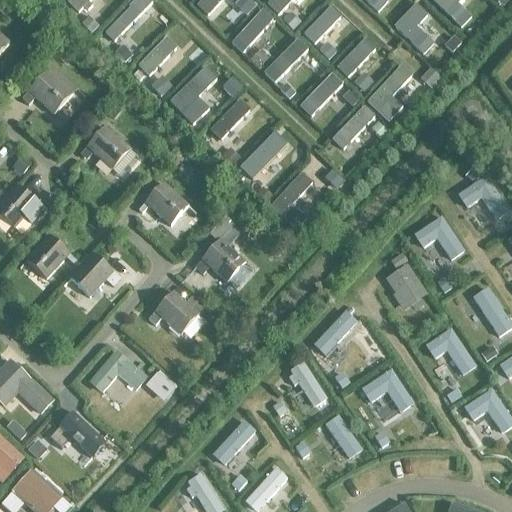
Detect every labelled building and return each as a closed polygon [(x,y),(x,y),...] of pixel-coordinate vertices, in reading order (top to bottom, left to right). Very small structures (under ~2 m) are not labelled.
[(73,0),(68,5),(78,16),(84,10),(87,13),(92,8),(89,5),(93,0),(73,0)] [(105,36),(114,45),(152,6),(146,0),(137,0),(129,9),(130,10),(105,36)] [(205,0),(197,9),(207,19),(225,0),(205,0)] [(274,0),(267,8),(278,18),(296,0),(274,0)] [(433,0),(454,18),(461,10),(450,0),(433,0)] [(493,0),(503,9),(511,0),(493,0)] [(331,10),(304,37),(314,48),(341,20),(331,10)] [(259,17),(233,46),(242,54),(268,25),(259,17)] [(397,29),(430,60),(440,50),(407,19),(397,29)] [(0,56),(8,47),(0,39),(0,56)] [(167,40),(138,69),(149,80),(177,50),(167,40)] [(298,43),(264,76),(274,87),(308,53),(298,43)] [(338,70),(362,93),(370,84),(347,62),(338,70)] [(367,106),(389,126),(403,110),(392,101),(413,78),(402,68),(367,106)] [(206,71),(170,105),(193,129),(210,113),(198,101),(217,83),(206,71)] [(432,92),(442,82),(430,71),(420,82),(432,92)] [(32,99),(53,118),(71,99),(46,76),(21,103),(25,106),(32,99)] [(240,102),(209,134),(220,144),(251,112),(240,102)] [(332,126),(308,103),(301,111),(324,134),(332,126)] [(364,109),(332,143),(343,154),(375,120),(364,109)] [(89,154),(111,174),(129,154),(104,131),(79,159),(82,162),(89,154)] [(274,137),(244,168),(255,179),(285,147),(274,137)] [(230,151),(221,160),(232,171),(241,161),(230,151)] [(302,176),(270,211),(295,234),(307,221),(292,208),(313,186),(302,176)] [(147,210),(169,230),(187,210),(162,187),(138,214),(141,217),(147,210)] [(37,207),(17,190),(0,209),(0,219),(14,232),(25,220),(33,227),(45,214),(37,207)] [(61,203),(53,196),(44,205),(52,213),(61,203)] [(205,266),(227,286),(245,266),(228,251),(246,231),(229,216),(209,238),(217,246),(195,271),(199,274),(205,266)] [(73,267),(77,264),(50,239),(26,265),(46,282),(66,261),(73,267)] [(117,286),(120,282),(94,257),(70,282),(90,300),(110,279),(117,286)] [(198,319),(205,326),(213,317),(203,309),(204,307),(181,287),(149,323),(152,326),(159,318),(181,338),(198,319)] [(345,314),(314,348),(326,359),(357,325),(345,314)] [(116,354),(90,386),(103,397),(118,378),(136,394),(147,380),(116,354)] [(18,396),(41,417),(54,403),(10,363),(0,373),(0,404),(5,410),(18,396)] [(105,446),(73,416),(49,441),(60,451),(70,440),(91,460),(105,446)] [(0,441),(0,468),(0,469),(0,468),(0,482),(2,485),(23,462),(0,441)] [(222,511),(201,477),(187,486),(190,491),(187,493),(192,501),(196,498),(204,511),(222,511)] [(42,482),(35,489),(34,491),(23,482),(0,509),(0,511),(15,511),(28,498),(42,511),(56,494),(42,482)]
